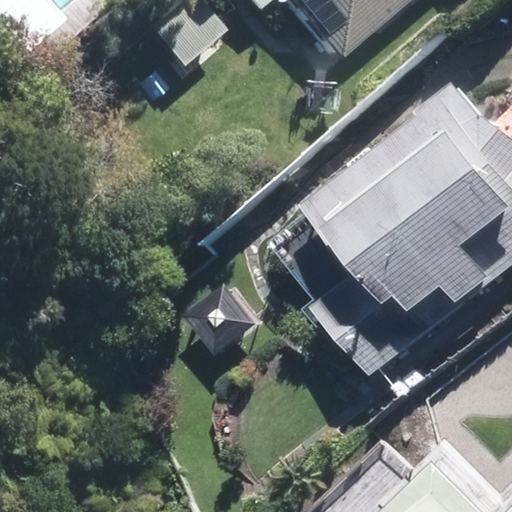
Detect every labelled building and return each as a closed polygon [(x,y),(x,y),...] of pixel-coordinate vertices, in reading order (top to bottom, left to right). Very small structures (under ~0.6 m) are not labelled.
[(222,32),(196,0),(136,0),(129,6),(177,68),(222,32)] [(231,0),(256,27),(283,3),(336,62),(406,0),(231,0)] [(511,127),(474,85),(287,253),(329,300),(322,306),(385,376),(472,299),(479,307),(511,276),(511,127)] [(266,320),(234,282),(193,317),(226,355),(266,320)] [(511,511),(511,485),(494,503),(465,473),(425,511),(511,511)]
